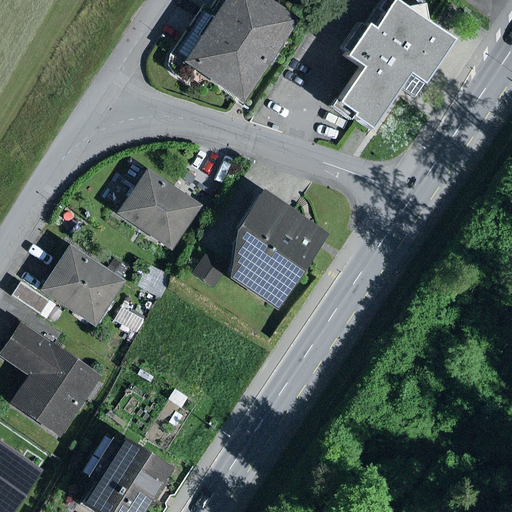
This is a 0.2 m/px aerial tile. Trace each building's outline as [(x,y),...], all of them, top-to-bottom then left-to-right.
[(213,0),(207,9),(202,5),(168,56),(166,66),(173,74),(185,83),(192,71),(239,102),(294,19),(274,5),(277,0),(213,0)] [(413,6),(403,0),(387,0),(370,27),(364,23),(348,47),(354,50),(351,55),(366,66),(344,99),(341,98),(336,106),(357,120),(359,116),(378,128),(407,86),(423,97),(462,38),(433,20),(430,2),(413,6)] [(168,253),(200,206),(144,169),(112,216),(168,253)] [(324,235),(257,189),(228,231),(224,279),(272,311),(319,242),(324,235)] [(105,270),(66,244),(35,291),(92,329),(124,281),(120,279),(127,268),(112,259),(105,270)] [(225,269),(203,255),(190,274),(212,289),(225,269)] [(169,276),(147,266),(137,289),(159,299),(167,280),(169,276)] [(54,306),(18,282),(9,295),(45,319),(54,306)] [(144,313),(125,302),(115,318),(134,330),(144,313)] [(98,376),(17,321),(0,346),(0,360),(24,376),(6,404),(57,438),(98,376)] [(170,469),(120,437),(117,443),(104,435),(79,474),(92,482),(77,506),(87,511),(141,511),(150,498),(153,500),(165,482),(162,480),(170,469)] [(0,511),(16,511),(23,502),(27,505),(37,490),(33,488),(44,472),(51,477),(61,463),(48,454),(40,466),(0,439),(0,511)]
